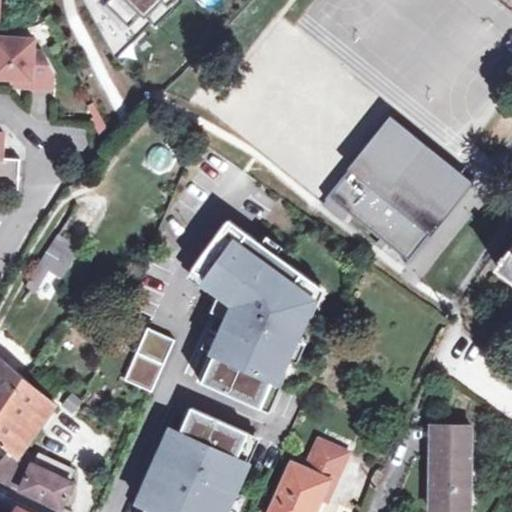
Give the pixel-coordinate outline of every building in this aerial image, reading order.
[(171,0),(83,0),(109,44),(130,21),(139,33),(152,19),(171,0)] [(35,41),(0,38),(0,78),(17,79),(31,80),(31,88),(53,89),(54,74),(42,52),(34,52),(35,41)] [(31,80),(17,79),(16,87),(31,88),(31,80)] [(324,199),(326,201),(322,205),(342,221),(347,213),(406,260),(403,263),(405,265),(468,188),(386,122),(324,199)] [(0,196),(18,198),(21,160),(3,159),(0,158),(0,196)] [(318,282),(231,219),(195,268),(213,282),(209,287),(220,294),(233,304),(227,317),(200,379),(261,407),(279,369),(284,371),(311,312),(306,310),(318,282)] [(59,234),(47,253),(69,266),(81,247),(59,234)] [(511,282),(511,250),(497,271),(511,282)] [(69,266),(47,253),(40,263),(27,285),(49,298),(69,266)] [(233,304),(220,294),(212,310),(227,317),(233,304)] [(176,339),(149,327),(126,379),(152,392),(176,339)] [(0,357),(0,441),(10,450),(0,460),(0,478),(62,507),(74,482),(69,480),(75,469),(45,454),(44,457),(38,455),(32,463),(19,456),(56,403),(0,357)] [(250,433),(192,407),(174,448),(165,444),(139,501),(148,506),(145,511),(226,511),(249,462),(238,457),(250,433)] [(432,425),(431,479),(439,479),(440,426),(432,425)] [(473,427),(440,426),(439,479),(431,479),(431,502),(454,502),(454,511),(472,511),(473,427)] [(316,511),(323,496),(329,499),(350,453),(321,440),(307,470),(294,465),(272,511),(316,511)] [(431,511),(454,511),(454,502),(431,502),(431,511)]
